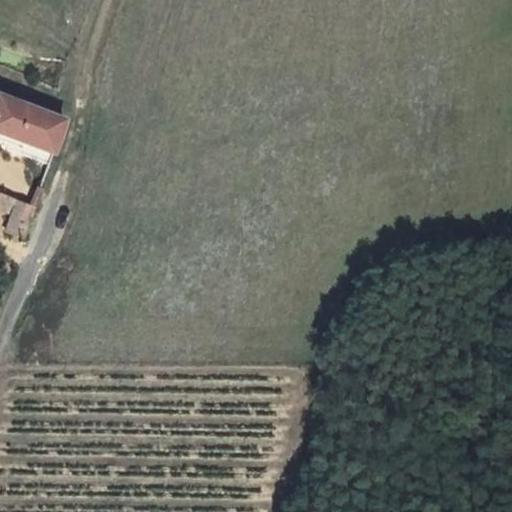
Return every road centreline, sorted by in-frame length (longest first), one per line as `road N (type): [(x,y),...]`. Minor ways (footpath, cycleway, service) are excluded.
road 1 (residential): [(0,368),(60,173)]
road 2 (track): [(60,173),(111,0)]
